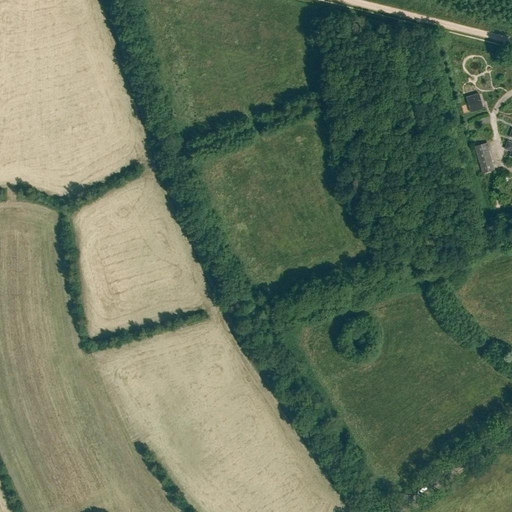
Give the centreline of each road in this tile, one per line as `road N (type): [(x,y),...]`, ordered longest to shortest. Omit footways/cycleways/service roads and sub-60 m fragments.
road 1 (track): [(511,41),(348,0)]
road 2 (unclassified): [(394,511),(511,427)]
